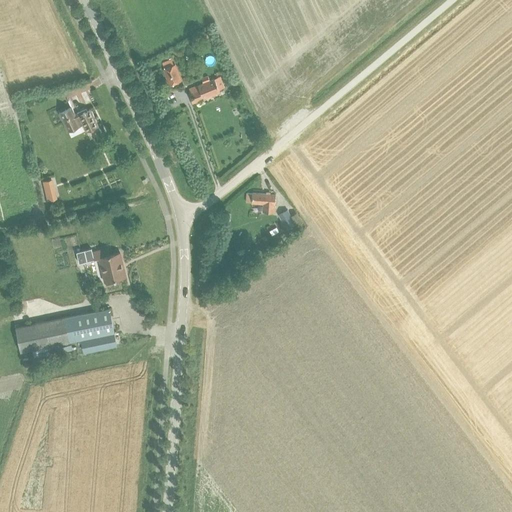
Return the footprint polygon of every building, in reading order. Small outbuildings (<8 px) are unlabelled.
[(164,69),(170,85),(181,80),(175,65),(164,69)] [(219,89),(225,87),(220,76),(210,80),(208,76),(201,78),(203,83),(189,89),(191,93),(189,94),(193,103),(221,92),(219,89)] [(98,126),(90,109),(87,110),(86,108),(75,114),(71,106),(59,112),(68,132),(83,125),(86,132),(98,126)] [(50,178),(42,180),(47,200),(55,198),(50,178)] [(274,213),(274,205),(275,194),(252,192),(252,193),(246,193),(246,202),(251,202),(251,203),(263,204),(262,212),(274,213)] [(295,224),(287,210),(279,215),(286,229),(295,224)] [(105,282),(125,277),(119,252),(109,254),(108,247),(92,251),(94,259),(99,258),(105,282)] [(109,308),(64,317),(16,327),(21,351),(69,341),(81,339),(83,351),(117,344),(109,308)]
